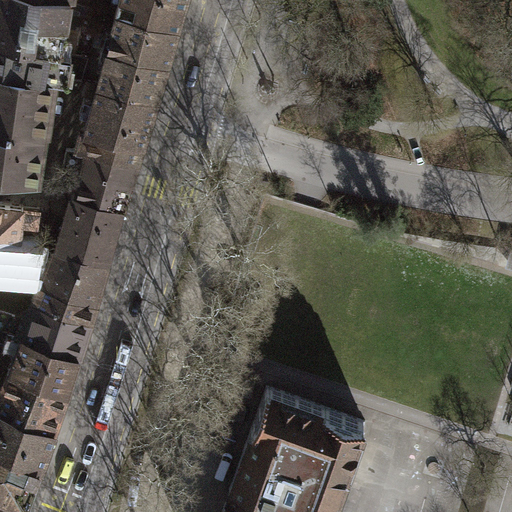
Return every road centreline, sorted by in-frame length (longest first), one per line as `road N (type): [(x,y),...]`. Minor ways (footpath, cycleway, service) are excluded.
road 1 (primary): [(92,473),(227,0)]
road 2 (residential): [(264,149),(511,205)]
